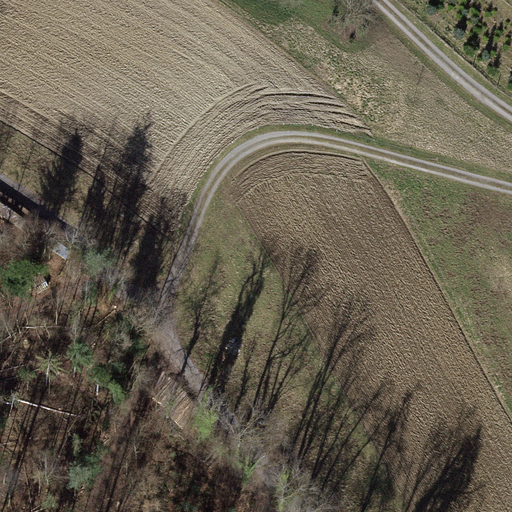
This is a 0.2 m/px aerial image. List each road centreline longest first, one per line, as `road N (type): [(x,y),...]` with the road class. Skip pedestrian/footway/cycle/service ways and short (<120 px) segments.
road 1 (track): [(158,322),(218,172),(256,139),(293,130),(511,188)]
road 2 (track): [(302,511),(158,322),(0,182)]
road 3 (track): [(385,0),(511,118)]
